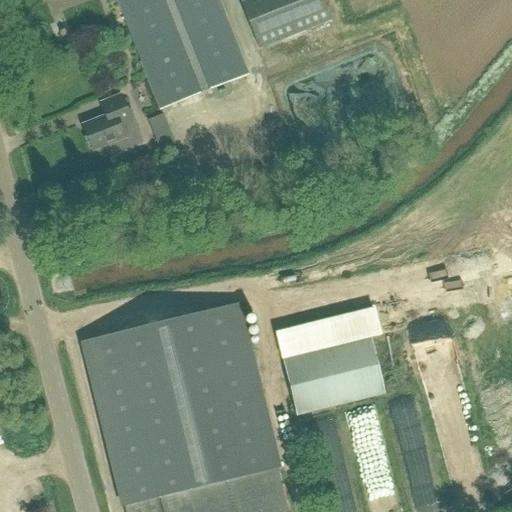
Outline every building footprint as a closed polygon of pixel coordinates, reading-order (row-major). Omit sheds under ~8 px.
[(248,79),(217,0),(115,0),(160,114),(248,79)] [(328,22),(319,0),(251,0),(239,5),(256,50),(328,22)] [(132,125),(121,99),(99,108),(105,120),(82,129),(92,155),(125,141),(121,130),(132,125)] [(165,116),(150,122),(154,133),(169,126),(165,116)] [(417,347),(450,338),(441,307),(408,317),(417,347)] [(285,511),(236,310),(84,348),(124,511),(181,511),(178,496),(186,494),(190,511),(285,511)] [(383,394),(370,339),(282,360),(295,415),(383,394)] [(456,368),(462,367),(458,354),(427,363),(440,408),(465,401),(456,368)] [(394,410),(410,485),(436,479),(420,404),(394,410)] [(378,411),(353,417),(358,442),(383,436),(378,411)]
